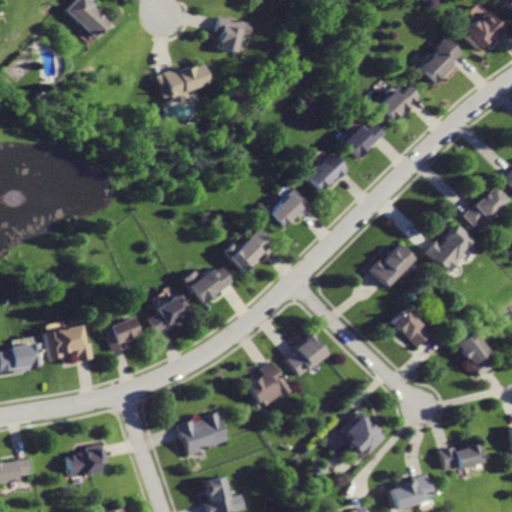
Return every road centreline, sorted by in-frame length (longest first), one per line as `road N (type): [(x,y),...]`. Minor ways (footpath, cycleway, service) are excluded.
road 1 (residential): [(0,417),(124,392),(227,340),(270,307),(460,116),(511,78)]
road 2 (residential): [(294,283),(419,408)]
road 3 (residential): [(124,392),(164,511)]
